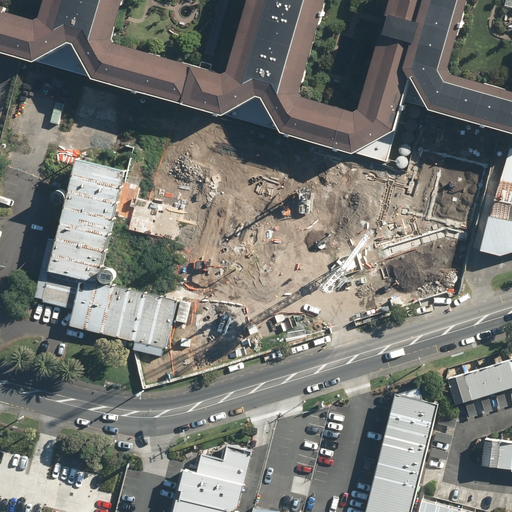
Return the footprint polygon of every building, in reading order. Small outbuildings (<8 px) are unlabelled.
[(0,54),(35,64),(69,45),(74,46),(93,81),(223,117),(257,98),(262,100),(282,134),(354,155),(395,133),(410,81),(412,80),(430,112),(511,134),(511,93),(452,77),(449,71),(469,0),(391,0),(360,112),(356,114),(303,99),(300,95),(327,0),(249,0),(228,74),(224,76),(206,71),(115,45),(113,41),(120,17),(124,0),(46,0),(41,20),(36,23),(4,14),(6,9),(0,7),(0,54)] [(511,142),(506,141),(482,251),(503,255),(511,252),(511,142)] [(129,171),(79,159),(51,271),(84,279),(101,283),(117,218),(134,222),(142,190),(125,186),(129,171)] [(179,302),(101,283),(84,279),(73,324),(168,347),(179,302)] [(511,386),(511,357),(448,377),(456,403),(511,386)] [(399,392),(366,511),(409,511),(438,403),(399,392)] [(8,511),(26,443),(0,436),(0,511),(8,511)] [(511,440),(485,437),(481,465),(511,469),(511,440)] [(250,511),(252,508),(161,484),(154,511),(250,511)] [(481,511),(423,497),(418,511),(481,511)]
